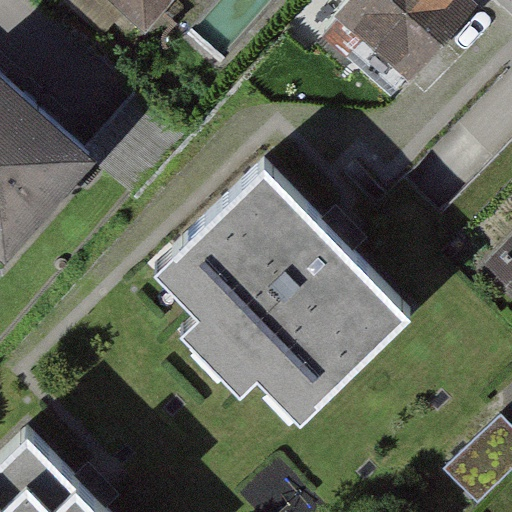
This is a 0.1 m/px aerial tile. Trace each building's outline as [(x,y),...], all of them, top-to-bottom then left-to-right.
[(182,0),(114,0),(150,34),(182,0)] [(486,7),(477,0),(356,0),(350,8),(427,75),(486,7)] [(99,148),(0,53),(0,233),(9,242),(99,148)] [(272,152),(154,266),(198,311),(178,330),(238,392),(256,374),(303,422),(422,306),(272,152)] [(511,240),(488,260),(511,289),(511,240)] [(511,463),(511,424),(497,412),(449,470),(483,498),(511,463)] [(120,511),(31,419),(0,448),(0,511),(120,511)]
